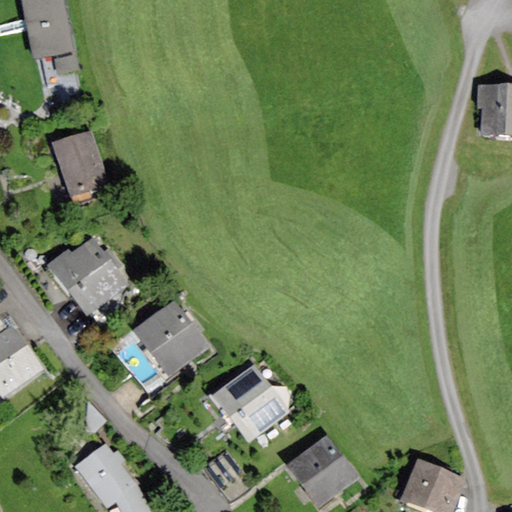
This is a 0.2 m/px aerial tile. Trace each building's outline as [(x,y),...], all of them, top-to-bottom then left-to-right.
[(67,0),(60,0),(28,6),(43,87),(83,80),(67,0)] [(511,93),(479,93),(478,139),(511,139),(511,93)] [(84,136),(40,152),(58,201),(102,185),(84,136)] [(100,241),(53,275),(83,317),(130,283),(100,241)] [(171,306),(128,335),(157,378),(200,349),(171,306)] [(3,313),(0,315),(0,395),(38,373),(3,313)] [(247,369),(203,402),(238,449),(283,416),(247,369)] [(321,438),(284,466),(318,511),(355,484),(321,438)] [(101,449),(72,473),(103,511),(145,511),(149,509),(101,449)] [(446,511),(456,484),(407,467),(393,505),(413,511),(446,511)]
